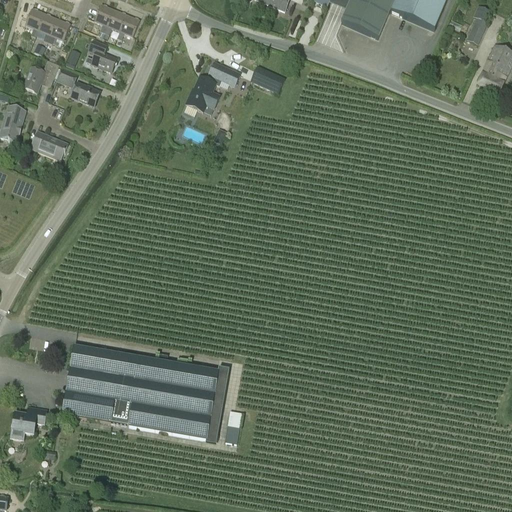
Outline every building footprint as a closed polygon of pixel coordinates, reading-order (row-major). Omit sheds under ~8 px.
[(248,0),(284,14),(290,0),(248,0)] [(312,0),(310,7),(326,14),(332,0),(350,7),(341,27),(378,43),(390,14),(434,33),(447,0),(312,0)] [(485,22),(489,12),(478,7),(474,18),(485,22)] [(104,36),(114,14),(100,8),(93,25),(102,29),(100,35),(104,36)] [(35,40),(37,34),(44,18),(31,12),(24,29),(33,32),(30,38),(35,40)] [(104,36),(108,38),(111,32),(119,36),(126,19),(114,14),(104,36)] [(43,44),(47,45),(57,23),(44,18),(37,34),(45,38),(43,44)] [(132,41),(139,24),(126,19),(119,36),(116,42),(121,43),(124,38),(132,41)] [(487,26),(476,21),(466,43),(477,48),(487,26)] [(62,45),(69,28),(57,23),(47,45),(52,47),(54,41),(62,45)] [(412,26),(402,52),(408,54),(418,28),(412,26)] [(93,62),(87,60),(85,65),(91,67),(91,68),(110,76),(116,62),(104,57),(107,49),(93,43),(89,53),(96,56),(93,62)] [(35,44),(31,53),(43,57),(47,48),(35,44)] [(511,64),(511,55),(494,48),(476,88),(498,97),(503,86),(503,85),(511,64)] [(72,52),(66,68),(75,71),(81,55),(72,52)] [(37,96),(40,87),(42,83),(52,86),(54,81),(56,82),(61,72),(58,71),(59,68),(47,63),(43,74),(31,70),(22,90),(37,96)] [(219,89),(221,84),(225,86),(234,90),(240,77),(214,65),(208,78),(207,83),(199,79),(193,93),(192,93),(185,108),(203,116),(205,112),(206,110),(214,113),(220,98),(212,95),(216,88),(219,89)] [(285,82),(257,69),(250,85),(278,97),(285,82)] [(78,78),(62,71),(56,84),(72,91),(78,78)] [(94,110),(99,96),(76,87),(71,101),(94,110)] [(16,146),(25,114),(8,109),(8,112),(0,139),(0,140),(8,143),(16,146)] [(219,131),(214,143),(223,146),(227,134),(219,131)] [(68,148),(37,135),(31,151),(61,164),(64,156),(65,156),(68,148)] [(205,448),(216,450),(229,374),(218,373),(218,375),(74,350),(62,418),(206,443),(205,448)] [(44,427),(46,414),(27,411),(26,418),(15,416),(11,441),(23,443),(24,437),(33,438),(35,426),(44,427)] [(237,447),(242,417),(230,415),(225,445),(237,447)] [(54,463),(55,455),(45,453),(44,461),(54,463)]
